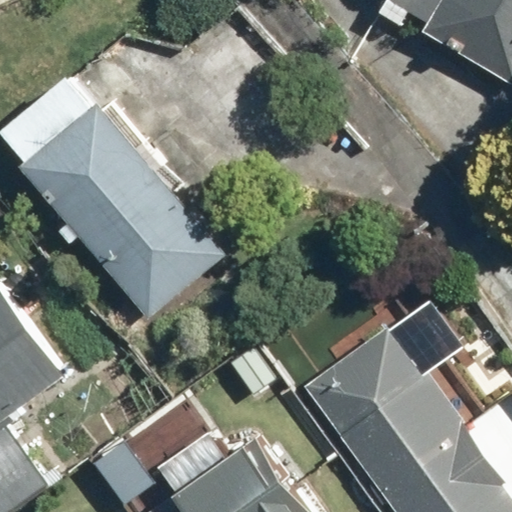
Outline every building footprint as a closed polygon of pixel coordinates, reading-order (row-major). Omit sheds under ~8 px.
[(511,0),(393,0),(386,17),(511,77),(511,0)] [(234,250),(74,69),(5,129),(35,163),(28,168),(157,317),(234,250)] [(0,428),(22,413),(72,378),(0,275),(0,428)] [(476,337),(441,289),(306,387),(396,511),(511,511),(511,417),(485,437),(434,367),(476,337)] [(22,413),(0,428),(0,511),(19,511),(68,478),(22,413)] [(318,511),(260,436),(153,511),(318,511)]
